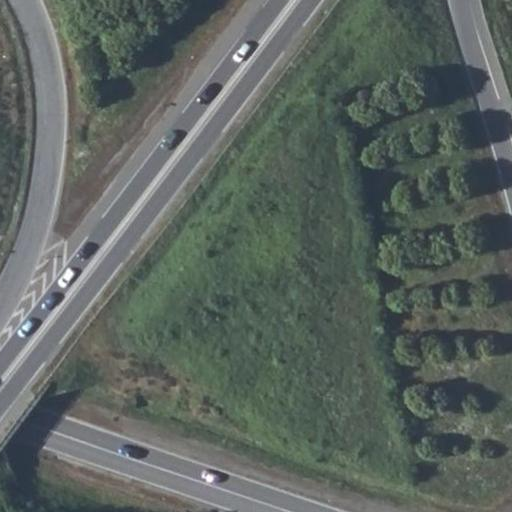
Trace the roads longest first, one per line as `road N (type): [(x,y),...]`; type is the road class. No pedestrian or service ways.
road 1 (trunk): [(0,406),(308,0)]
road 2 (trunk): [(279,0),(1,363)]
road 3 (primary): [(28,0),(53,87),(50,172),(37,230),(0,313)]
road 4 (secondary): [(287,511),(0,412)]
road 5 (trunk): [(511,173),(459,0)]
